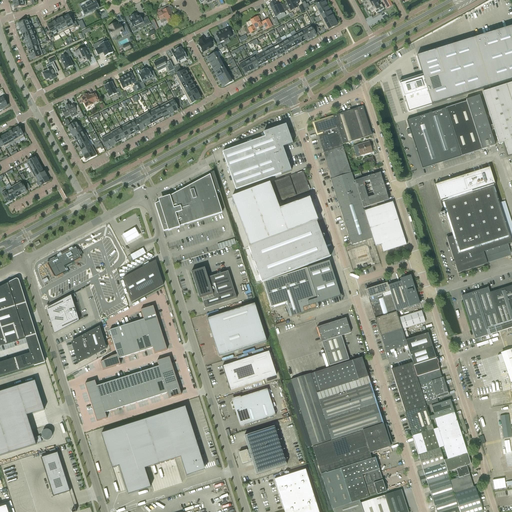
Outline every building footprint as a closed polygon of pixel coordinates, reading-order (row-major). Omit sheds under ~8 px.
[(24,0),(13,2),(14,8),(26,5),(24,0)] [(80,8),(84,16),(89,13),(99,8),(95,0),(90,0),(91,2),(84,5),(84,6),(80,8)] [(287,0),(285,1),(290,11),(297,7),(296,5),(298,4),(296,0),(287,0)] [(317,11),(327,6),(324,0),(313,7),(316,12),(317,11)] [(368,0),(364,2),(368,9),(370,8),(372,12),(374,11),(376,13),(384,9),(381,4),(379,6),(376,1),(374,2),(373,0),(368,0)] [(389,0),(381,0),(387,8),(392,5),(389,0)] [(284,12),(287,11),(283,4),(280,5),(280,4),(276,6),(274,2),(269,5),(275,17),(277,16),(284,12)] [(170,12),(173,11),(171,6),(169,7),(163,10),(162,8),(155,11),(161,23),(166,20),(167,22),(173,19),(170,12)] [(317,11),(319,16),(329,10),(327,6),(317,11)] [(332,15),(329,10),(319,16),(318,16),(321,21),(332,15)] [(150,24),(146,17),(141,20),(139,15),(137,17),(136,14),(134,15),(132,16),(131,16),(130,17),(128,18),(129,20),(129,21),(130,24),(131,25),(132,27),(131,28),(133,32),(136,30),(135,27),(141,24),(143,27),(150,24)] [(63,17),(69,30),(74,27),(75,28),(78,27),(75,21),(72,23),(68,15),(63,18),(63,17)] [(321,21),(323,26),(334,20),(332,15),(321,21)] [(268,19),(262,22),(262,21),(260,22),(257,16),(250,20),(253,26),(247,29),(249,33),(255,30),(255,29),(264,25),(266,29),(272,27),(268,19)] [(63,17),(57,20),(64,32),(68,29),(69,30),(63,17)] [(18,24),(20,29),(31,25),(29,19),(18,24)] [(52,23),(59,35),(59,34),(64,32),(57,20),(52,23)] [(334,20),(323,26),(326,31),(337,25),(334,20)] [(53,38),(59,35),(52,23),(47,26),(51,34),(48,35),(51,40),(54,39),(53,38)] [(121,27),(120,25),(117,26),(116,24),(108,27),(110,30),(108,30),(112,37),(120,33),(122,37),(130,33),(126,25),(121,27)] [(31,25),(20,29),(22,34),(34,30),(34,29),(33,30),(31,25)] [(306,30),(311,38),(316,36),(310,25),(305,28),(306,30)] [(422,75),(399,82),(408,112),(511,79),(511,26),(416,56),(422,75)] [(228,28),(215,34),(219,43),(224,41),(225,44),(229,41),(228,39),(232,37),(228,28)] [(34,30),(22,34),(24,39),(36,35),(34,30)] [(295,33),(297,35),(301,43),(306,40),(302,32),(301,30),(295,33)] [(306,30),(302,32),(306,40),(306,41),(311,38),(306,30)] [(36,35),(24,39),(26,44),(37,40),(35,41),(33,36),(36,35)] [(296,45),(301,43),(297,35),(292,38),(296,45)] [(292,37),(287,39),(292,48),(296,45),(292,38),(292,37)] [(203,52),(213,47),(212,46),(215,45),(212,39),(209,40),(209,39),(205,41),(203,38),(198,41),(200,44),(198,44),(203,52)] [(282,41),(287,51),(292,48),(287,39),(286,38),(282,41)] [(37,40),(26,44),(28,49),(27,49),(39,45),(37,40)] [(113,52),(107,41),(99,45),(100,47),(94,50),(97,55),(101,53),(103,52),(105,56),(113,52)] [(282,41),(277,43),(282,54),(287,51),(282,41)] [(282,54),(277,43),(272,46),(277,56),(278,56),(282,54)] [(29,54),(41,50),(39,45),(27,49),(29,54)] [(272,58),(277,56),(272,46),(267,49),(268,50),(272,58)] [(173,56),(170,57),(174,66),(179,63),(178,62),(186,58),(187,58),(183,50),(182,50),(180,48),(181,48),(181,47),(175,50),(175,51),(175,50),(176,53),(173,55),(172,55),(173,56)] [(81,57),(84,62),(90,59),(88,56),(91,54),(89,49),(86,51),(85,49),(83,50),(82,49),(76,52),(79,58),(81,57)] [(43,55),(41,50),(29,54),(31,60),(43,55)] [(67,55),(60,58),(66,69),(72,65),(68,57),(71,55),(68,50),(65,51),(67,55)] [(268,50),(264,53),(268,61),(272,58),(268,50)] [(263,63),(268,61),(264,53),(262,51),(258,54),(263,63)] [(210,63),(218,58),(216,53),(207,58),(210,63)] [(258,66),(263,63),(258,54),(253,56),(258,66)] [(253,55),(248,58),(254,69),(258,66),(253,56),(253,55)] [(220,57),(218,58),(210,63),(212,68),(221,63),(222,62),(220,57)] [(56,61),(54,58),(48,61),(51,67),(48,69),(48,70),(47,70),(48,71),(42,73),(44,75),(43,76),(44,78),(45,78),(46,80),(49,79),(50,80),(53,79),(52,76),(55,75),(55,74),(58,72),(53,62),(56,61)] [(170,60),(165,63),(163,58),(153,62),(157,71),(165,67),(167,73),(174,69),(170,60)] [(249,72),(254,69),(248,58),(243,61),(249,72)] [(249,72),(243,61),(238,63),(244,74),(249,72)] [(224,68),(221,63),(212,68),(215,72),(224,68)] [(215,72),(217,77),(226,72),(224,68),(215,72)] [(146,82),(155,77),(153,71),(150,73),(148,70),(145,71),(144,69),(141,71),(142,73),(138,75),(142,82),(145,80),(146,82)] [(177,81),(188,75),(185,70),(174,76),(177,81)] [(228,71),(226,72),(217,77),(220,82),(231,76),(228,71)] [(131,73),(118,79),(123,89),(133,84),(137,91),(142,89),(138,82),(136,84),(135,83),(131,73)] [(180,85),(190,80),(188,75),(177,81),(180,85)] [(234,81),(231,76),(220,82),(222,87),(234,81)] [(190,80),(180,85),(182,90),(193,84),(190,80)] [(122,95),(119,89),(116,90),(112,82),(104,86),(109,97),(116,94),(118,97),(122,95)] [(485,91),(482,92),(492,125),(494,129),(499,144),(502,143),(507,157),(511,155),(511,82),(491,89),(485,91)] [(182,90),(185,95),(195,89),(193,84),(182,90)] [(198,94),(195,89),(185,95),(187,100),(198,94)] [(92,103),(98,100),(94,93),(89,95),(88,94),(86,94),(84,94),(83,95),(82,95),(82,97),(81,97),(85,107),(93,104),(92,103)] [(201,99),(198,94),(187,100),(190,105),(201,99)] [(479,96),(465,100),(466,102),(481,150),(486,148),(487,148),(486,147),(489,146),(489,147),(495,145),(490,131),(492,130),(494,129),(492,125),(490,125),(489,126),(479,96)] [(168,102),(173,112),(178,110),(173,99),(168,102)] [(173,112),(168,102),(163,104),(169,115),(173,112)] [(466,102),(445,108),(460,156),(481,150),(466,102)] [(158,107),(163,117),(164,118),(169,115),(163,104),(158,107),(158,106),(158,107)] [(65,109),(62,110),(65,118),(70,115),(76,112),(78,115),(81,113),(78,107),(75,108),(73,105),(69,107),(69,105),(68,105),(68,106),(65,107),(65,109)] [(158,107),(153,109),(159,120),(163,117),(158,107)] [(362,107),(348,111),(357,140),(371,135),(362,107)] [(409,130),(406,131),(407,135),(410,134),(411,137),(413,143),(417,154),(422,169),(429,166),(435,165),(436,164),(441,163),(442,162),(460,156),(445,108),(406,121),(409,130)] [(148,112),(154,122),(159,120),(153,109),(148,112)] [(343,144),(357,140),(348,111),(333,116),(343,144)] [(148,112),(144,114),(149,125),(154,122),(148,112)] [(139,117),(145,127),(149,125),(144,114),(139,117)] [(145,127),(139,117),(134,120),(140,131),(145,128),(145,127)] [(314,125),(323,153),(342,146),(342,145),(334,119),(314,125)] [(130,122),(129,122),(135,133),(140,131),(134,120),(130,122)] [(71,132),(80,127),(78,122),(68,127),(71,132)] [(130,135),(135,133),(129,122),(125,124),(130,135)] [(125,124),(120,127),(126,138),(130,135),(125,124)] [(285,125),(276,128),(282,147),(292,144),(290,138),(292,138),(290,133),(289,134),(285,125)] [(14,130),(19,140),(24,137),(19,127),(14,130)] [(73,137),(74,137),(85,131),(84,131),(82,132),(79,128),(80,127),(71,132),(73,137)] [(121,140),(126,138),(120,127),(115,130),(121,140)] [(284,151),(282,147),(276,128),(260,134),(262,138),(222,152),(229,171),(284,151)] [(9,133),(14,142),(19,140),(14,130),(9,132),(9,133)] [(115,130),(111,132),(116,143),(121,140),(115,130)] [(74,137),(76,141),(87,136),(85,131),(74,137)] [(110,133),(106,135),(112,146),(117,143),(116,143),(111,132),(110,132),(110,133)] [(14,142),(9,133),(4,135),(10,145),(9,143),(13,141),(14,143),(14,142)] [(10,145),(4,135),(0,137),(5,148),(10,145)] [(107,149),(112,146),(106,135),(101,138),(107,149)] [(90,140),(87,136),(76,141),(79,146),(90,140)] [(79,146),(81,151),(90,146),(88,142),(90,140),(79,146)] [(357,145),(360,156),(372,152),(369,141),(357,145)] [(84,156),(94,150),(91,145),(90,146),(81,151),(84,156)] [(342,147),(342,146),(323,153),(331,179),(350,173),(342,147)] [(94,150),(84,156),(86,161),(97,155),(94,150)] [(291,171),(284,151),(229,171),(235,190),(291,171)] [(364,160),(366,166),(374,164),(372,157),(364,160)] [(28,168),(38,162),(35,158),(26,163),(28,168)] [(38,162),(28,168),(31,172),(30,173),(41,167),(38,162)] [(41,167),(30,173),(32,178),(43,172),(41,167)] [(506,225),(495,190),(496,190),(489,168),(435,185),(442,207),(443,207),(452,236),(447,238),(454,261),(453,262),(454,264),(455,264),(458,273),(487,263),(483,252),(511,243),(506,225)] [(36,182),(46,177),(44,172),(43,172),(32,178),(33,178),(36,182)] [(277,202),(279,207),(286,205),(285,199),(308,191),(301,172),(270,183),(277,202)] [(350,173),(331,179),(332,181),(331,181),(333,187),(353,180),(351,173),(350,173)] [(380,173),(353,181),(355,187),(358,195),(360,202),(363,209),(364,211),(366,211),(365,207),(370,206),(371,209),(378,207),(377,204),(388,200),(380,173)] [(46,177),(36,182),(36,183),(38,181),(40,186),(49,182),(46,177)] [(155,204),(155,205),(163,231),(168,230),(168,231),(171,230),(171,229),(170,227),(173,226),(176,225),(176,228),(180,227),(179,227),(179,226),(222,213),(212,181),(206,183),(204,177),(190,185),(191,186),(190,186),(189,187),(189,186),(167,198),(168,201),(165,202),(162,203),(162,200),(155,204)] [(333,187),(335,194),(355,187),(353,181),(353,180),(333,187)] [(16,184),(21,194),(26,192),(21,181),(16,184)] [(270,183),(232,197),(234,202),(232,202),(233,206),(235,206),(250,246),(318,220),(310,197),(279,209),(270,183)] [(21,194),(16,184),(11,187),(17,197),(21,194)] [(17,197),(11,187),(7,190),(12,200),(17,197)] [(335,194),(337,202),(358,195),(355,187),(335,194)] [(12,200),(7,190),(2,193),(7,203),(12,200)] [(337,202),(340,209),(360,202),(358,195),(337,202)] [(342,216),(363,209),(360,202),(340,209),(342,216)] [(392,202),(378,207),(367,210),(364,211),(365,216),(368,223),(370,231),(372,238),(375,247),(380,245),(383,252),(406,245),(392,202)] [(364,211),(363,209),(342,216),(344,223),(365,216),(364,211)] [(344,223),(347,231),(368,223),(365,216),(344,223)] [(316,221),(248,247),(261,282),(329,257),(316,221)] [(347,231),(349,238),(370,231),(368,223),(347,231)] [(139,237),(134,228),(121,235),(126,244),(139,237)] [(372,238),(370,231),(349,238),(351,245),(372,238)] [(58,257),(47,263),(52,273),(55,278),(67,271),(65,269),(64,267),(81,258),(80,256),(82,255),(80,250),(77,251),(75,247),(72,249),(72,248),(69,250),(61,255),(61,254),(57,256),(58,257)] [(329,261),(263,282),(271,307),(286,302),(291,317),(319,308),(317,303),(340,296),(329,261)] [(124,277),(123,278),(131,302),(163,285),(163,284),(159,280),(151,265),(131,276),(131,275),(128,277),(124,277)] [(192,272),(198,290),(199,290),(201,295),(205,308),(236,298),(228,271),(207,278),(205,268),(192,272)] [(401,282),(388,286),(396,311),(409,307),(419,304),(410,275),(400,279),(401,282)] [(8,283),(0,287),(0,346),(25,338),(30,353),(0,362),(0,376),(34,366),(45,363),(19,281),(18,281),(18,280),(17,280),(17,279),(16,279),(15,280),(8,283)] [(511,282),(511,285),(504,288),(489,293),(488,287),(461,296),(475,339),(511,327),(511,279),(511,280),(511,282)] [(376,286),(365,290),(375,319),(395,312),(396,312),(396,311),(388,286),(387,283),(376,286)] [(90,287),(71,294),(75,306),(76,305),(78,310),(76,311),(79,320),(94,314),(89,300),(87,301),(86,297),(89,296),(90,298),(93,296),(90,287)] [(54,334),(79,321),(71,295),(46,309),(54,334)] [(219,357),(266,342),(254,304),(207,319),(219,357)] [(111,356),(100,362),(103,370),(120,364),(118,359),(152,348),(154,354),(167,350),(153,306),(140,310),(143,320),(109,330),(117,355),(111,356)] [(400,318),(399,318),(403,329),(402,330),(403,335),(407,334),(405,328),(425,322),(421,311),(400,318)] [(395,312),(375,319),(376,323),(377,327),(380,335),(401,329),(401,328),(400,328),(395,312)] [(332,322),(317,327),(329,367),(349,360),(341,336),(350,333),(346,318),(335,321),(335,320),(332,321),(332,322)] [(80,337),(72,342),(79,362),(86,358),(87,359),(106,348),(99,327),(80,337)] [(401,329),(380,335),(381,338),(384,348),(385,352),(407,345),(403,335),(402,330),(401,329)] [(407,334),(403,335),(407,345),(410,354),(412,363),(413,365),(431,360),(436,359),(436,358),(435,358),(433,351),(432,347),(428,334),(427,333),(409,339),(407,334)] [(511,349),(502,353),(501,353),(508,372),(511,382),(511,381),(511,382),(511,381),(511,349)] [(222,366),(227,381),(230,391),(230,390),(276,375),(268,351),(222,366)] [(95,380),(85,384),(96,421),(106,418),(105,413),(167,393),(169,398),(181,394),(169,357),(157,361),(158,366),(97,386),(95,380)] [(483,359),(485,364),(482,365),(485,377),(494,375),(493,369),(495,369),(492,357),(483,359)] [(291,380),(302,413),(372,390),(361,358),(291,380)] [(431,360),(413,365),(417,377),(439,370),(437,364),(438,363),(437,360),(436,359),(431,360)] [(412,363),(391,369),(398,391),(418,384),(412,364),(412,363),(413,365),(412,363)] [(420,385),(441,378),(439,370),(417,377),(420,385)] [(441,378),(420,385),(426,406),(437,402),(436,398),(448,395),(443,377),(441,378)] [(0,455),(36,444),(27,416),(44,410),(35,381),(0,391),(0,455)] [(418,384),(398,391),(404,412),(425,406),(418,384)] [(267,389),(232,400),(237,413),(239,412),(244,425),(275,415),(267,389)] [(383,423),(372,390),(302,413),(312,446),(383,423)] [(434,415),(429,417),(431,421),(434,420),(454,413),(450,400),(431,406),(434,415)] [(425,406),(404,412),(412,434),(412,435),(412,436),(433,430),(426,408),(425,406)] [(185,407),(101,433),(112,468),(119,466),(128,494),(150,487),(144,468),(180,456),(186,475),(190,474),(190,473),(204,469),(200,459),(201,458),(185,407)] [(458,424),(454,413),(434,420),(438,431),(438,433),(446,459),(467,453),(458,424)] [(509,414),(500,415),(503,438),(511,437),(509,414)] [(312,446),(321,474),(340,468),(371,458),(370,453),(390,446),(389,442),(383,423),(312,446)] [(286,465),(274,426),(244,436),(248,450),(247,451),(247,450),(238,452),(242,464),(250,461),(251,460),(256,474),(286,465)] [(41,433),(41,435),(41,436),(42,437),(43,439),(44,439),(45,440),(47,440),(48,440),(50,439),(51,438),(51,437),(52,435),(52,434),(51,432),(51,431),(50,430),(48,430),(47,429),(45,429),(44,430),(43,431),(42,432),(41,433)] [(433,430),(412,436),(418,455),(439,449),(434,434),(438,433),(438,431),(433,433),(433,430)] [(439,449),(418,455),(436,511),(459,511),(448,478),(449,477),(447,471),(444,460),(443,460),(440,449),(439,449)] [(57,452),(41,457),(53,497),(70,491),(57,452)] [(446,459),(444,460),(447,471),(456,469),(459,477),(469,474),(466,466),(470,464),(467,453),(446,459)] [(371,458),(340,468),(345,486),(380,475),(375,457),(371,458)] [(360,500),(386,492),(380,475),(345,486),(340,468),(321,474),(332,509),(333,509),(360,500)] [(318,511),(305,469),(274,479),(284,511),(318,511)] [(459,477),(450,480),(454,493),(475,487),(473,487),(469,474),(459,477)] [(494,489),(506,487),(504,477),(493,479),(494,489)] [(475,487),(454,493),(460,511),(478,511),(483,511),(480,502),(475,487)] [(389,511),(407,511),(401,490),(384,495),(389,511)] [(389,511),(384,495),(376,498),(360,503),(360,500),(333,509),(333,511),(389,511)]
